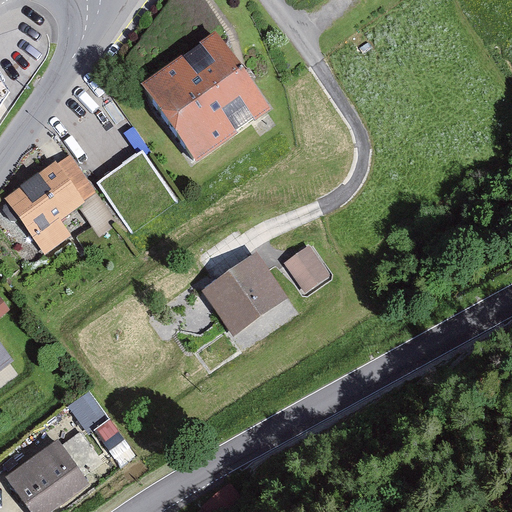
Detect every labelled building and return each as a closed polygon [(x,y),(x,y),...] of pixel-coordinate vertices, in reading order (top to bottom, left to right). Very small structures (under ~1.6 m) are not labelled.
[(226,39),(145,90),(194,166),(275,115),(226,39)] [(0,114),(13,91),(0,74),(0,114)] [(126,205),(159,166),(140,150),(107,189),(126,205)] [(70,237),(60,222),(78,208),(95,233),(111,221),(92,192),(82,198),(57,164),(6,202),(43,255),(70,237)] [(280,264),(298,293),(324,277),(307,248),(280,264)] [(199,295),(229,338),(284,300),(253,256),(199,295)] [(0,375),(12,366),(0,349),(0,375)] [(73,405),(92,430),(112,415),(93,390),(73,405)] [(27,511),(51,511),(88,487),(59,446),(7,482),(27,511)] [(234,483),(195,511),(242,511),(251,506),(234,483)]
